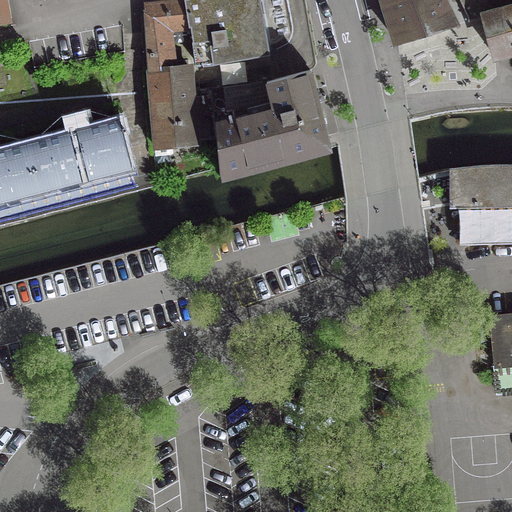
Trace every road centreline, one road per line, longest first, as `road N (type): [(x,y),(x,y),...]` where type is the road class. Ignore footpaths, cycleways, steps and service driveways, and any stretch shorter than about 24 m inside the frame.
road 1 (residential): [(46,511),(86,425),(124,390),(162,363),(340,299),(380,263)]
road 2 (residential): [(380,263),(387,220),(371,106)]
road 3 (residential): [(511,92),(481,88),(371,106)]
road 4 (residential): [(380,263),(446,276),(511,269)]
